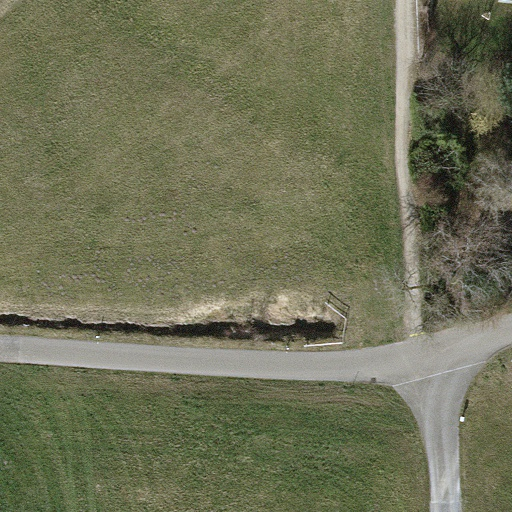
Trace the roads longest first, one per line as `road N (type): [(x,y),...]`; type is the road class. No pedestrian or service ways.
road 1 (residential): [(0,348),(427,357),(511,338)]
road 2 (track): [(427,357),(445,511)]
